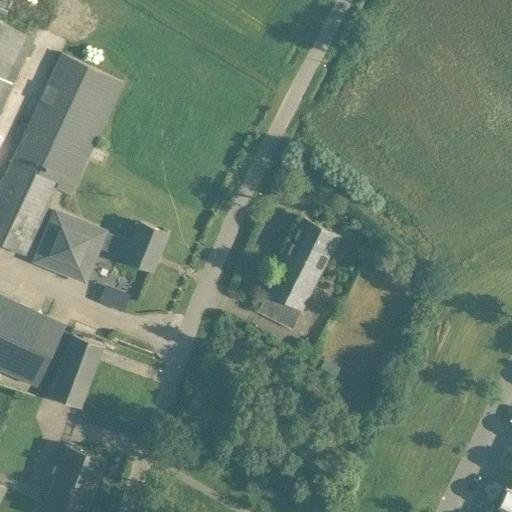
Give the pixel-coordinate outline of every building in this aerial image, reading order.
[(0,104),(32,37),(0,21),(0,104)] [(72,193),(82,171),(88,157),(94,145),(124,80),(62,51),(0,185),(0,241),(25,253),(56,186),(72,193)] [(131,239),(55,208),(34,257),(85,279),(98,246),(152,268),(167,232),(140,220),(131,239)] [(303,214),(266,291),(302,308),(339,231),(303,214)] [(100,298),(124,307),(129,293),(106,284),(100,298)] [(0,366),(22,377),(50,317),(0,294),(0,366)] [(49,396),(78,408),(103,347),(73,335),(49,396)] [(66,442),(41,509),(48,511),(84,511),(106,457),(87,450),(66,442)] [(499,504),(503,506),(511,510),(511,487),(511,488),(507,486),(499,504)]
